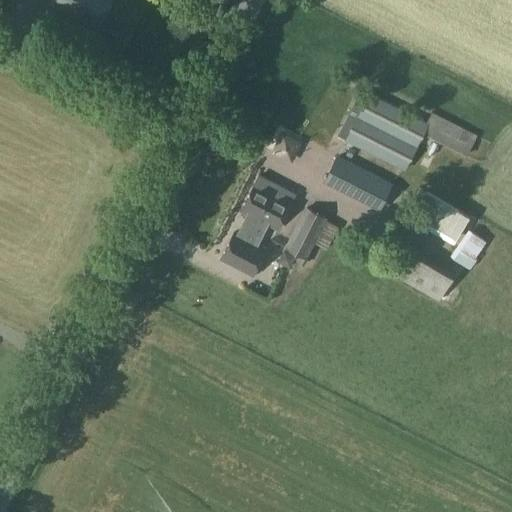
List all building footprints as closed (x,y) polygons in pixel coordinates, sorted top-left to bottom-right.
[(97,27),(111,0),(50,0),(49,3),(97,27)] [(405,170),(424,134),(466,156),(477,135),(432,112),(427,121),(360,88),(337,135),(405,170)] [(289,162),(292,138),(272,135),(268,159),(289,162)] [(379,209),(393,183),(338,155),(324,181),(379,209)] [(280,194),(284,187),(260,174),(242,210),(249,213),(239,233),(235,231),(222,258),(254,274),(267,248),(258,243),(268,223),(276,227),(290,200),(280,194)] [(453,243),(469,215),(426,191),(410,218),(453,243)] [(327,249),(339,226),(327,219),(328,217),(305,206),(284,247),(306,258),(309,254),(318,258),(323,247),(327,249)] [(475,257),(486,241),(468,229),(450,255),(471,270),(479,259),(475,257)] [(393,265),(390,272),(439,300),(448,284),(457,269),(407,240),(403,246),(394,242),(384,260),(393,265)]
